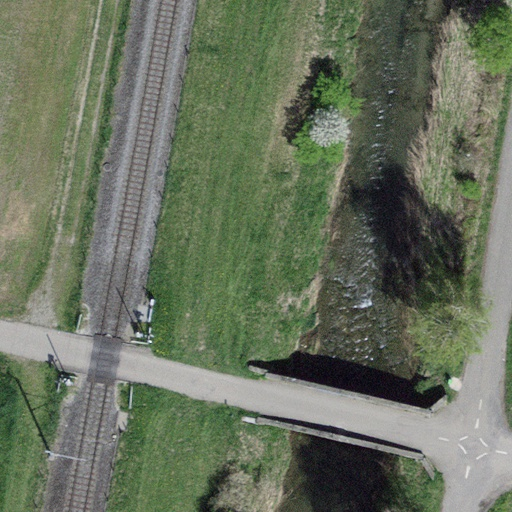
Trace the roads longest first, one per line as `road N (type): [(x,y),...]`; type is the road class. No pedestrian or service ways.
road 1 (track): [(109,0),(67,227),(23,341),(0,511)]
road 2 (unclassified): [(0,335),(474,447)]
road 3 (unclassified): [(474,447),(511,237)]
